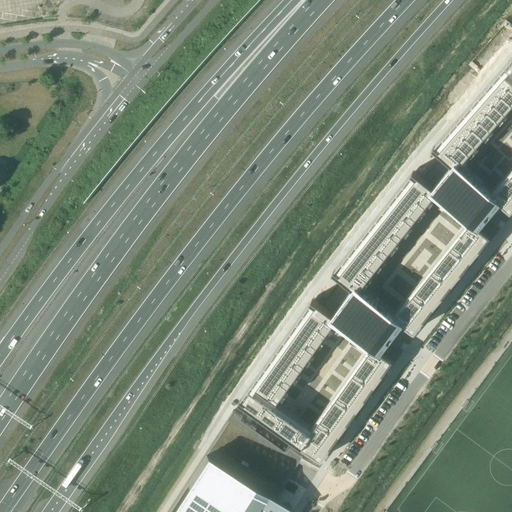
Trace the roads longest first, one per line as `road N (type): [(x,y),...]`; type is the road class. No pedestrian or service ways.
road 1 (motorway): [(2,511),(200,239),(405,0)]
road 2 (motorway): [(46,511),(308,160),(448,0)]
road 3 (motorway): [(324,0),(154,196),(0,417)]
road 4 (motorway): [(307,0),(227,68),(0,358)]
road 5 (residential): [(319,511),(511,266)]
road 6 (secondary): [(0,274),(132,97)]
road 7 (secondary): [(121,88),(0,250)]
road 8 (unclassified): [(138,70),(76,44),(0,51)]
road 9 (unclassified): [(0,68),(65,58),(93,65),(121,88)]
